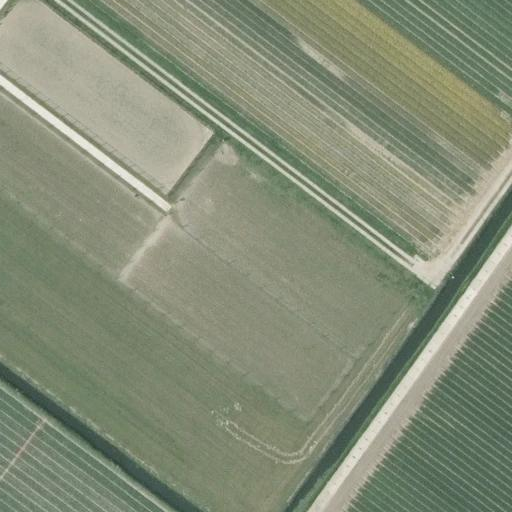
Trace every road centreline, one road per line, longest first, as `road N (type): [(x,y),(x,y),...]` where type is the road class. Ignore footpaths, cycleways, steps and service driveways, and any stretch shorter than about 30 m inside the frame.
road 1 (unknown): [(62,0),(417,270),(441,268),(511,169)]
road 2 (track): [(511,238),(315,511)]
